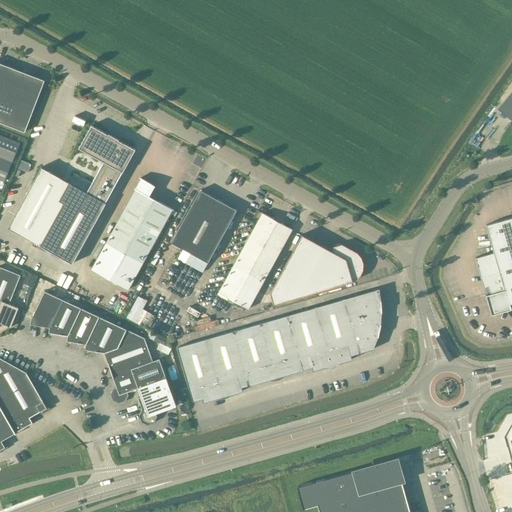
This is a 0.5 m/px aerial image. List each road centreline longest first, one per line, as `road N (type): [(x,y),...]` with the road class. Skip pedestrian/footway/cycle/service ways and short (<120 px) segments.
road 1 (unclassified): [(411,258),(0,34)]
road 2 (tertiary): [(423,382),(363,410),(16,511)]
road 3 (tertiary): [(50,511),(406,407),(429,408)]
road 4 (unclassified): [(411,258),(465,181),(511,163)]
